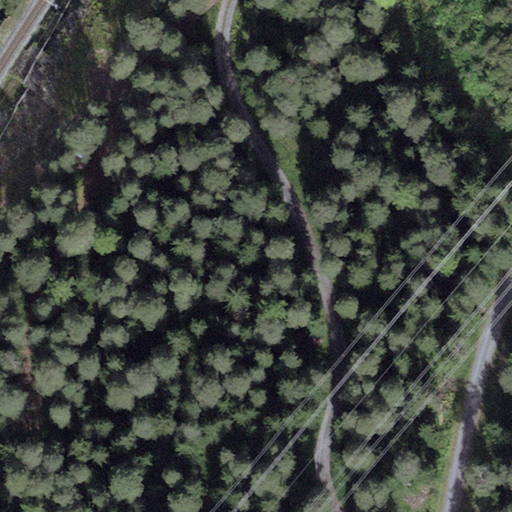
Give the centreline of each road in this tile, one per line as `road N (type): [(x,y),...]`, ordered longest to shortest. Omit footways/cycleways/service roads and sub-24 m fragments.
road 1 (track): [(239,0),(235,91),(324,303),(320,460),(329,511)]
road 2 (track): [(464,511),(486,379),(511,298)]
